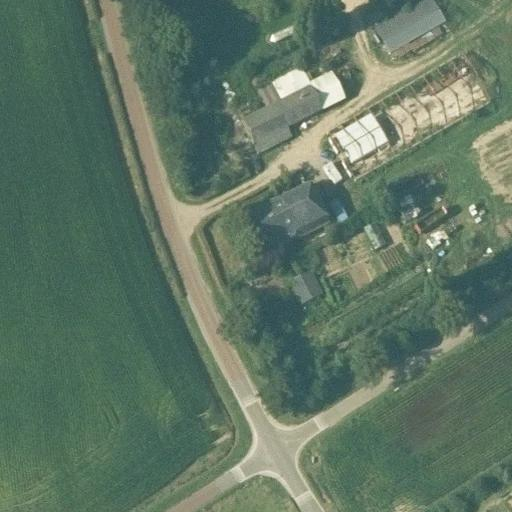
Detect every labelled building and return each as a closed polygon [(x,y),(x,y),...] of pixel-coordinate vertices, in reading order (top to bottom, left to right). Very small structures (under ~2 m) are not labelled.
[(390,56),(446,24),(432,0),(431,0),(376,31),(390,56)] [(347,123),(325,135),(353,187),(492,106),(462,55),(347,122),(347,123)] [(330,76),(308,87),(299,70),(256,92),(265,111),(241,123),(258,159),(292,141),(287,133),(322,116),(322,115),(345,104),(330,76)] [(434,188),(400,205),(416,239),(450,222),(434,188)] [(280,202),(281,204),(252,219),(270,255),(327,227),(308,189),(280,202)] [(321,299),(310,275),(300,281),(300,282),(290,287),(293,291),(287,294),(295,311),(321,299)]
